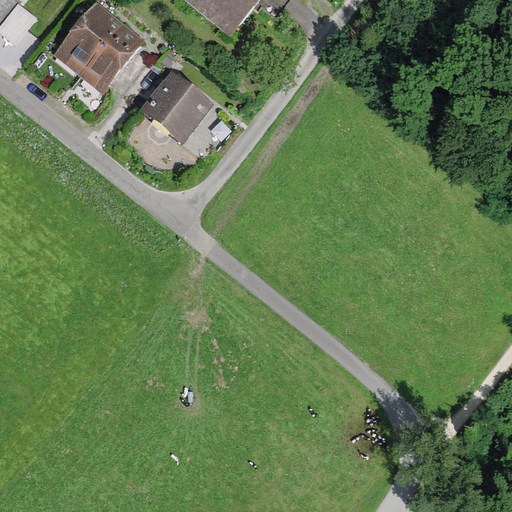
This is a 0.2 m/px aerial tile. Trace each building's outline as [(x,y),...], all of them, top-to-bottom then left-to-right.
[(0,0),(0,27),(17,42),(38,17),(18,0),(0,0)] [(259,0),(185,0),(186,0),(232,36),(259,0)] [(81,77),(123,23),(97,4),(56,58),(81,77)] [(144,40),(123,23),(81,77),(103,94),(144,40)] [(175,74),(145,109),(187,143),(216,107),(175,74)]
